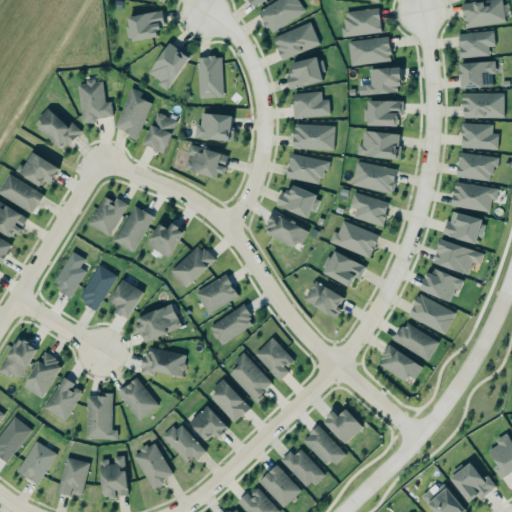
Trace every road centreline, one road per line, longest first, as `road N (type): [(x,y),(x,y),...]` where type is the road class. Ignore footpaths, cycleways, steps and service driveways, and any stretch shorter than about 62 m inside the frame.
road 1 (residential): [(102,162),(171,187),(227,221),(286,312),(417,437)]
road 2 (residential): [(334,365),(219,478),(167,511),(22,508),(0,492)]
road 3 (residential): [(423,3),(432,144),(418,208),(367,329),(334,365)]
road 4 (tertiary): [(511,265),(501,301),(451,389),(417,437),(342,511)]
road 5 (residential): [(208,8),(252,56),(261,86),(260,160),(227,221)]
road 6 (residential): [(0,320),(102,162)]
